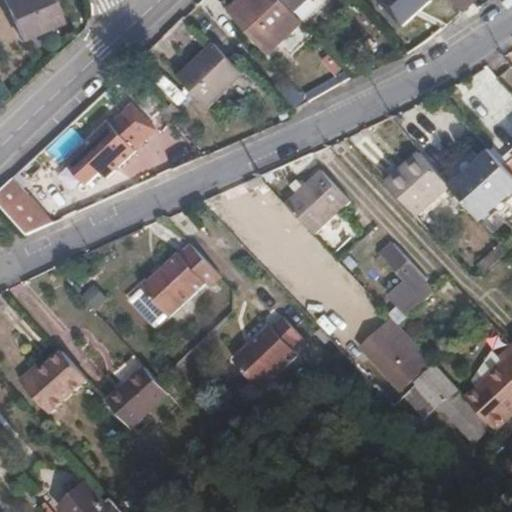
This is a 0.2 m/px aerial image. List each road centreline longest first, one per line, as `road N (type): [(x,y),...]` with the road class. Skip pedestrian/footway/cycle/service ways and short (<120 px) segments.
road 1 (residential): [(0,272),(451,58),(511,15)]
road 2 (unknown): [(218,168),(353,318)]
road 3 (tertiary): [(126,33),(0,154)]
